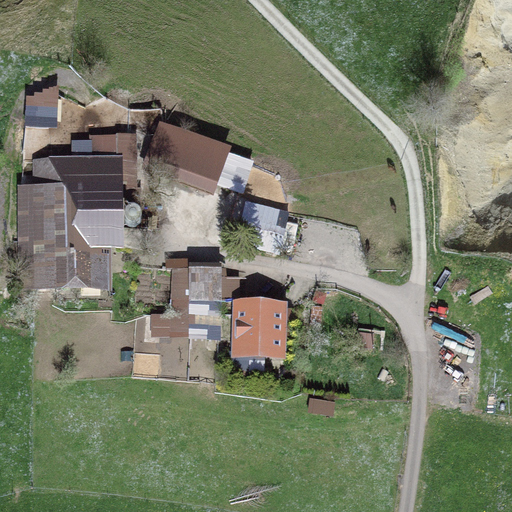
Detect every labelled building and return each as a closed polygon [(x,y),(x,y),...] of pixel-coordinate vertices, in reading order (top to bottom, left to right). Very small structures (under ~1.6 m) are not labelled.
[(58,97),(30,96),(29,127),(57,128),(58,97)] [(150,170),(209,192),(223,154),(164,133),(150,170)] [(118,245),(117,163),(35,164),(35,191),(22,191),(23,292),(36,292),(55,283),(96,283),(95,246),(118,245)] [(183,210),(179,214),(178,220),(182,224),(188,225),(193,221),(193,215),(189,210),(183,210)] [(236,279),(220,279),(220,271),(191,271),(191,301),(236,301),(236,279)] [(281,310),(238,309),(237,356),(280,357),(281,310)]
